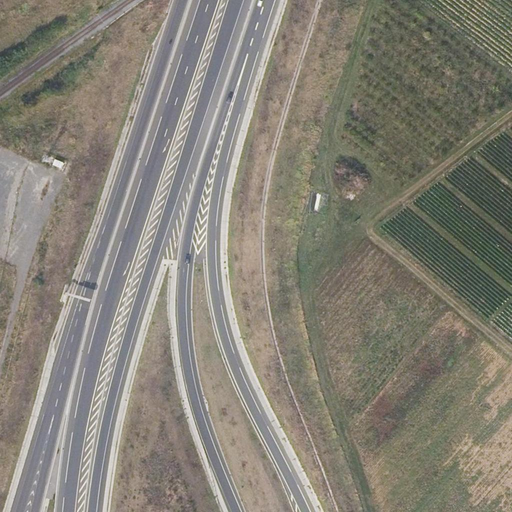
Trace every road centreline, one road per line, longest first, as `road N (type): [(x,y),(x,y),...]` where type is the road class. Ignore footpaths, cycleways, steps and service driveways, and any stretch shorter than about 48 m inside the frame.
road 1 (motorway): [(89,511),(131,306),(232,0)]
road 2 (motorway): [(208,0),(96,341),(68,511)]
road 3 (motorway): [(301,511),(234,379),(208,286),(211,195),(247,54)]
road 4 (motorway): [(231,511),(184,375),(179,274),(209,145),(247,54)]
road 5 (motorway): [(182,0),(53,412)]
